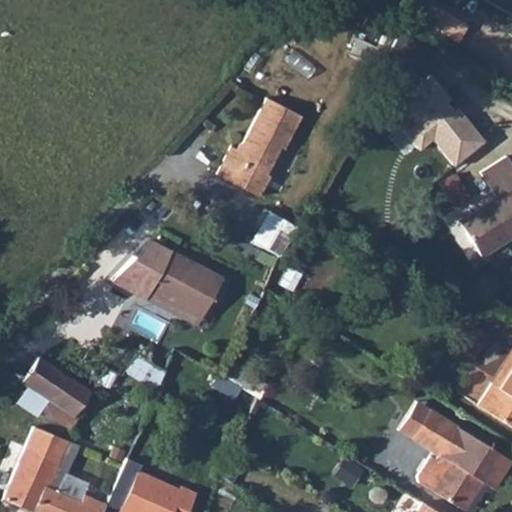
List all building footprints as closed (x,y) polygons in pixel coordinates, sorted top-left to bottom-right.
[(430,74),(400,98),(416,119),(406,127),(419,144),(432,134),(454,161),(482,140),(461,113),(458,116),(446,101),(449,99),(430,74)] [(232,146),(218,176),(261,198),(271,176),(267,174),(281,145),(285,147),(301,115),(266,97),(240,150),(232,146)] [(503,195),(465,218),(485,252),(511,236),(511,156),(489,170),(503,195)] [(457,171),(439,182),(455,207),(473,196),(457,171)] [(133,255),(146,262),(157,245),(148,240),(133,255)] [(198,318),(218,281),(157,245),(146,262),(133,255),(117,271),(112,280),(144,299),(149,290),(198,318)] [(149,290),(144,299),(193,327),(198,318),(149,290)] [(454,346),(475,358),(490,331),(469,320),(454,346)] [(511,350),(494,382),(499,385),(511,362),(511,350)] [(157,387),(167,370),(136,353),(127,371),(157,387)] [(37,356),(20,380),(70,415),(85,394),(88,391),(37,356)] [(494,382),(481,405),(511,423),(511,362),(499,385),(494,382)] [(476,401),(493,375),(477,365),(461,392),(476,401)] [(446,457),(429,487),(461,505),(478,476),(490,484),(508,454),(425,406),(408,436),(437,452),(446,457)] [(32,426),(0,498),(31,511),(100,511),(109,492),(101,489),(92,508),(90,507),(93,501),(87,499),(85,504),(56,492),(65,468),(55,463),(65,439),(32,426)] [(417,480),(429,487),(446,457),(437,452),(434,457),(426,453),(415,473),(417,480)] [(132,473),(119,507),(131,511),(184,511),(191,495),(176,489),(175,491),(132,473)] [(444,511),(420,498),(412,511),(444,511)]
